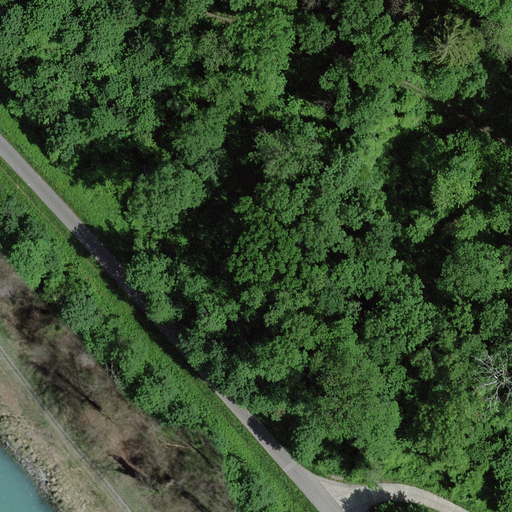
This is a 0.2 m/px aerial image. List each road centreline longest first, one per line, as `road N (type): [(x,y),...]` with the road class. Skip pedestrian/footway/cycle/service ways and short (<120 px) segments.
road 1 (track): [(0,146),(330,511)]
road 2 (track): [(186,0),(401,77),(511,136)]
road 3 (track): [(0,358),(121,511)]
